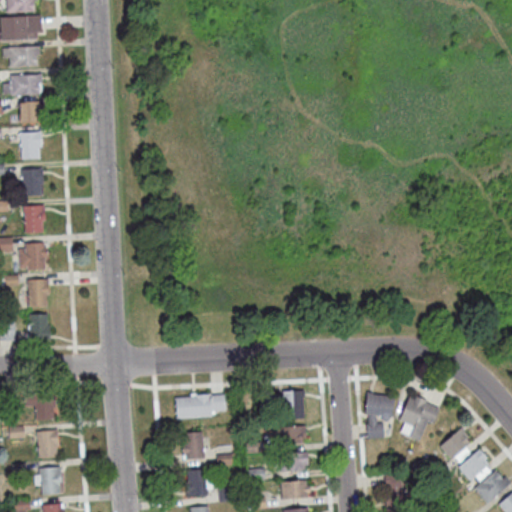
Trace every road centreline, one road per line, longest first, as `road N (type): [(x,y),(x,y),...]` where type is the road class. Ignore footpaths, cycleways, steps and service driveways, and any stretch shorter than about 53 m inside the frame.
road 1 (residential): [(511,420),(457,365),(414,350),(0,364)]
road 2 (residential): [(123,511),(92,0)]
road 3 (residential): [(346,511),(334,353)]
